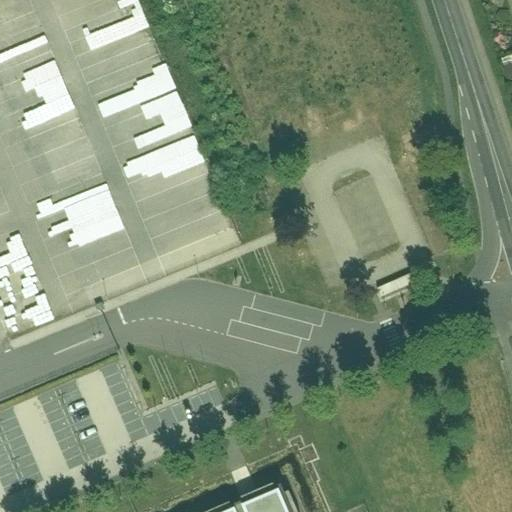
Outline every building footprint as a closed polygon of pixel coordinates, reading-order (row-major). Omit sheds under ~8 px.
[(135,193),(208,166),(162,45),(159,46),(141,0),(54,0),(83,75),(87,73),(101,113),(115,107),(121,123),(131,119),(136,134),(125,138),(129,148),(120,152),(135,193)] [(15,21),(13,15),(0,19),(0,55),(47,37),(37,12),(15,21)] [(0,82),(0,116),(12,112),(21,137),(5,143),(13,165),(87,139),(60,61),(0,82)] [(38,212),(49,243),(122,215),(99,155),(64,169),(69,181),(33,194),(39,211),(38,212)] [(0,212),(10,209),(1,182),(0,182),(0,212)] [(175,228),(184,248),(236,225),(227,205),(175,228)] [(389,299),(423,283),(419,275),(385,291),(389,299)] [(298,511),(284,478),(200,511),(298,511)]
